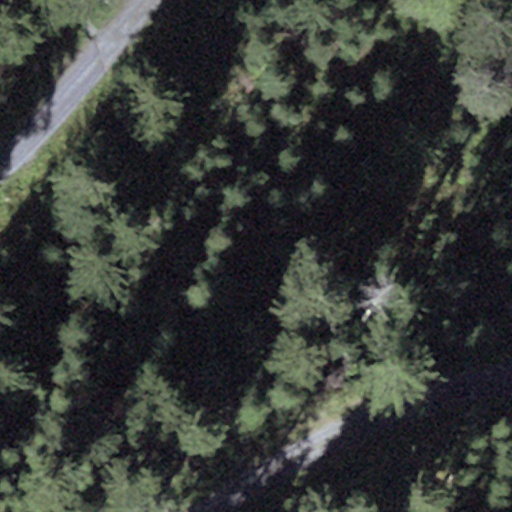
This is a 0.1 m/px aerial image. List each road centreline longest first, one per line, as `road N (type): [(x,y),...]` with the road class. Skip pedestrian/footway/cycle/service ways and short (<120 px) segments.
road 1 (track): [(289,511),(511,395)]
road 2 (track): [(136,0),(25,141),(0,160)]
